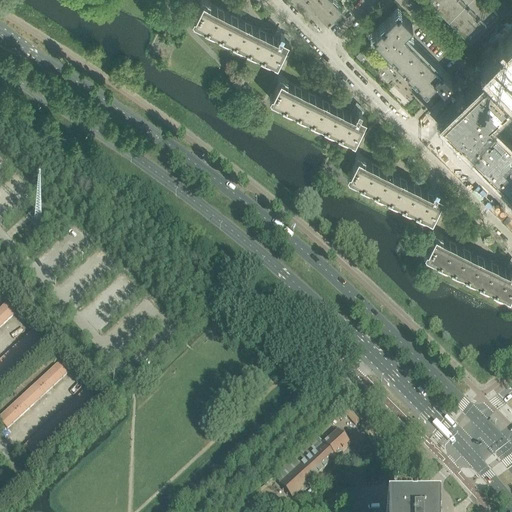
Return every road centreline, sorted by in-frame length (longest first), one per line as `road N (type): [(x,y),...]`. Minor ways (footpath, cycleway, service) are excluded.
road 1 (primary): [(475,418),(245,199),(0,35)]
road 2 (primary): [(0,68),(107,136),(274,264),(466,452)]
road 3 (residential): [(511,239),(322,46)]
